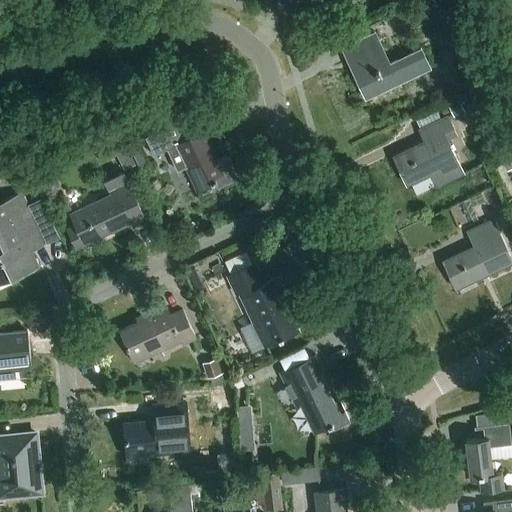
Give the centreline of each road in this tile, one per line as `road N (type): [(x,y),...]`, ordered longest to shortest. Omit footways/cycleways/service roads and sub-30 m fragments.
road 1 (residential): [(78,511),(62,349),(67,311),(302,199)]
road 2 (residential): [(0,69),(196,26),(233,28),(264,56),(284,156),(302,199)]
road 3 (residential): [(302,199),(400,405)]
road 4 (tertiary): [(400,405),(511,346)]
